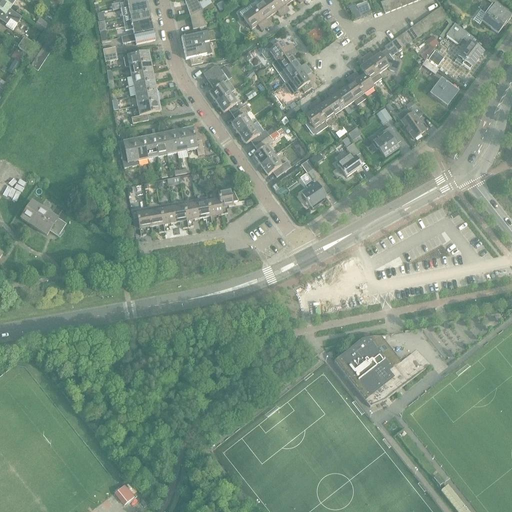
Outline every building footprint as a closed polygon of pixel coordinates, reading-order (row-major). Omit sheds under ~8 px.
[(12,6),(1,0),(0,0),(0,20),(6,25),(6,26),(12,31),(21,18),(9,10),(12,6)] [(111,5),(112,10),(146,3),(145,0),(122,0),(124,3),(119,4),(119,3),(111,5)] [(183,0),(189,17),(192,31),(205,28),(202,11),(196,0),(183,0)] [(203,8),(212,3),(209,0),(203,0),(200,3),(203,8)] [(274,0),(266,0),(262,3),(271,16),(276,13),(280,18),(285,15),(274,0)] [(291,2),(288,0),(274,0),(285,15),(289,12),(285,6),(291,2)] [(391,0),(388,0),(386,1),(390,12),(396,10),(391,0)] [(398,0),(391,0),(396,10),(401,8),(398,0)] [(355,5),(358,14),(370,9),(367,1),(355,5)] [(380,3),(384,15),(390,12),(386,1),(380,3)] [(146,3),(112,10),(113,14),(128,11),(130,16),(148,13),(146,3)] [(271,16),(262,3),(252,10),(265,29),(270,26),(266,20),(271,16)] [(497,34),(510,17),(493,4),(484,15),(486,16),(481,23),(497,34)] [(440,8),(435,11),(442,21),(447,18),(440,8)] [(261,32),(265,29),(252,10),(242,17),(251,30),(257,26),(261,32)] [(435,11),(430,15),(437,25),(442,21),(435,11)] [(98,14),(101,41),(107,40),(103,13),(98,14)] [(148,13),(130,16),(131,22),(123,23),(124,28),(150,22),(148,13)] [(430,15),(425,18),(432,28),(437,25),(430,15)] [(39,18),(35,25),(44,31),(48,24),(39,18)] [(425,18),(420,22),(427,32),(432,28),(425,18)] [(150,22),(124,28),(125,32),(132,30),(134,35),(152,31),(150,22)] [(420,22),(415,25),(422,35),(427,32),(420,22)] [(415,25),(410,29),(417,39),(422,35),(415,25)] [(454,25),(446,36),(458,45),(462,39),(468,44),(458,58),(455,61),(461,66),(462,65),(469,71),(482,53),(475,48),(479,43),(454,25)] [(410,29),(405,32),(412,42),(417,39),(410,29)] [(154,42),(153,37),(152,31),(134,35),(122,38),(123,44),(135,42),(136,46),(154,42)] [(185,38),(181,39),(185,60),(189,60),(191,67),(202,64),(201,57),(211,55),(209,43),(214,42),(212,33),(197,36),(196,32),(184,34),(185,38)] [(405,32),(400,36),(407,46),(412,42),(405,32)] [(425,42),(429,48),(420,55),(423,59),(441,45),(433,35),(425,42)] [(400,36),(395,39),(402,49),(407,46),(400,36)] [(25,38),(22,43),(29,48),(33,43),(25,38)] [(402,49),(395,39),(390,43),(397,53),(402,49)] [(29,48),(22,43),(18,49),(26,54),(29,48)] [(30,67),(37,71),(53,47),(46,43),(30,67)] [(281,43),(272,49),(270,45),(262,51),(261,54),(265,60),(269,61),(273,58),(275,62),(294,49),(291,45),(285,48),(281,43)] [(391,57),(397,53),(390,43),(384,48),(385,50),(373,59),(370,53),(365,57),(378,75),(387,69),(388,70),(396,73),(399,64),(394,62),(391,57)] [(102,51),(104,57),(116,54),(115,48),(102,51)] [(294,49),(275,62),(271,65),(278,75),(295,63),(292,57),(297,53),(294,49)] [(435,51),(428,60),(438,67),(444,58),(435,51)] [(125,69),(129,68),(129,67),(150,63),(148,53),(123,58),(125,69)] [(116,54),(104,57),(105,63),(117,61),(116,54)] [(359,69),(364,76),(364,75),(368,82),(369,82),(378,75),(365,57),(361,60),(365,65),(359,69)] [(425,61),(421,66),(434,75),(438,70),(425,61)] [(11,63),(6,71),(12,75),(17,67),(11,63)] [(129,67),(129,68),(131,77),(152,73),(150,63),(129,67)] [(295,63),(278,75),(285,85),(290,82),(308,69),(305,64),(299,68),(295,63)] [(213,68),(203,75),(206,80),(220,70),(218,67),(213,68)] [(308,69),(290,82),(297,92),(309,83),(305,77),(311,73),(308,69)] [(220,70),(206,80),(210,85),(224,75),(220,70)] [(152,73),(131,77),(131,78),(126,79),(128,88),(133,87),(154,83),(152,73)] [(355,74),(350,77),(363,95),(373,88),(369,82),(368,82),(364,75),(364,76),(359,79),(355,74)] [(228,81),(224,75),(210,85),(214,90),(209,94),(216,104),(229,94),(234,91),(228,81)] [(350,85),(344,89),(353,102),(363,95),(350,77),(346,80),(350,85)] [(446,107),(458,92),(441,80),(430,95),(446,107)] [(133,87),(135,97),(156,93),(154,83),(133,87)] [(335,88),(331,91),(344,109),(353,102),(344,89),(339,93),(335,88)] [(330,99),(325,103),(334,116),(344,109),(331,91),(326,94),(330,99)] [(156,93),(135,97),(137,107),(158,103),(156,93)] [(229,94),(216,104),(223,114),(228,111),(232,116),(243,108),(239,103),(236,104),(229,94)] [(336,119),(334,116),(325,103),(319,107),(316,102),(311,105),(326,126),(330,124),(330,125),(334,122),(333,122),(336,119)] [(158,103),(137,107),(139,117),(131,119),(132,125),(148,121),(147,115),(160,113),(158,103)] [(326,126),(311,105),(307,108),(311,113),(305,117),(308,122),(304,126),(312,137),(326,126)] [(243,108),(232,116),(236,122),(231,125),(238,135),(251,125),(244,116),(251,111),(247,106),(243,108)] [(413,141),(425,132),(417,121),(419,120),(418,119),(423,115),(414,106),(407,110),(411,115),(400,123),(413,141)] [(277,107),(274,110),(278,117),(283,119),(285,118),(284,116),(277,107)] [(376,114),(384,125),(393,119),(385,108),(376,114)] [(268,137),(266,133),(265,131),(258,136),(251,125),(238,135),(245,145),(250,142),(254,147),(268,137)] [(394,145),(399,141),(389,128),(377,137),(379,140),(374,144),(384,158),(397,149),(394,145)] [(192,129),(182,131),(186,152),(196,150),(198,157),(204,155),(201,142),(195,143),(192,129)] [(182,131),(172,133),(176,155),(186,152),(182,131)] [(172,133),(162,135),(166,157),(176,155),(172,133)] [(162,135),(152,137),(157,159),(166,157),(162,135)] [(152,137),(142,139),(147,161),(157,159),(152,137)] [(273,157),(267,147),(273,143),(271,140),(268,137),(254,147),(258,153),(253,156),(260,166),(273,157)] [(142,139),(133,141),(137,163),(147,161),(142,139)] [(123,143),(123,146),(119,147),(124,169),(138,166),(137,163),(133,141),(123,143)] [(296,141),(293,144),(303,156),(307,153),(296,141)] [(365,162),(361,156),(353,145),(348,148),(352,154),(337,164),(346,178),(361,167),(360,166),(365,162)] [(280,167),(273,157),(260,166),(267,177),(272,173),(276,179),(291,168),(287,162),(280,167)] [(301,165),(307,174),(315,169),(308,160),(301,165)] [(308,191),(301,195),(312,210),(319,206),(318,204),(323,200),(325,198),(321,192),(327,188),(314,170),(308,174),(313,181),(305,187),(308,191)] [(217,194),(219,201),(222,216),(227,215),(226,208),(233,207),(232,203),(237,202),(238,203),(238,202),(233,193),(230,194),(230,191),(217,194)] [(211,225),(207,203),(207,200),(195,202),(195,205),(198,220),(205,219),(206,226),(211,225)] [(219,201),(207,203),(211,225),(217,224),(215,217),(222,216),(219,201)] [(46,236),(49,232),(57,238),(63,229),(55,224),(57,220),(31,202),(20,219),(46,236)] [(188,229),(184,207),(183,204),(171,206),(172,209),(175,224),(181,223),(182,230),(188,229)] [(195,205),(184,207),(188,229),(193,228),(192,221),(198,220),(195,205)] [(175,224),(172,209),(171,206),(159,208),(160,211),(164,233),(169,232),(168,226),(175,224)] [(164,233),(160,211),(159,208),(148,210),(148,213),(151,229),(157,227),(159,234),(164,233)] [(151,229),(148,213),(148,210),(136,212),(131,213),(132,222),(137,222),(139,231),(140,237),(140,238),(146,237),(144,230),(151,229)] [(338,359),(334,363),(370,408),(385,401),(388,399),(398,391),(402,388),(407,384),(406,383),(403,380),(394,368),(395,367),(397,365),(399,364),(381,341),(381,338),(381,337),(379,338),(371,339),(365,341),(364,341),(361,341),(338,359)] [(469,511),(448,486),(438,494),(452,511),(469,511)] [(123,488),(114,496),(123,507),(132,499),(123,488)]
